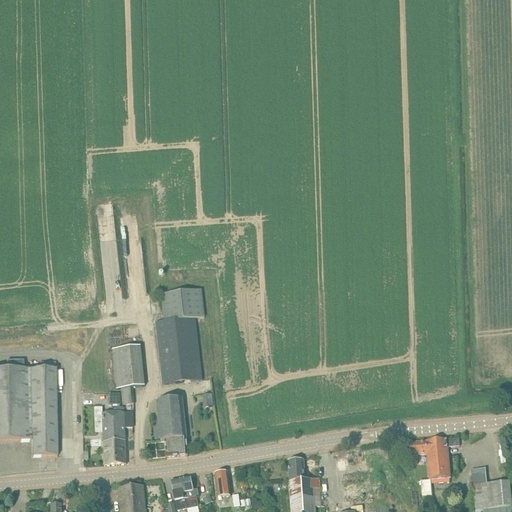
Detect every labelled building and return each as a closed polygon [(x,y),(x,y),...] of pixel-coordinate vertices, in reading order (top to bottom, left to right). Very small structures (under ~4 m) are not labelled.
[(166,323),(156,324),(164,385),(203,381),(195,319),(204,318),(201,291),(163,295),(166,323)] [(146,387),(144,372),(141,350),(114,352),(117,390),(122,389),(123,405),(136,404),(134,388),(146,387)] [(49,458),(56,458),(57,458),(55,363),(40,363),(40,371),(23,371),(23,362),(6,362),(7,372),(0,372),(0,443),(31,442),(31,458),(42,458),(42,460),(45,460),(45,461),(49,460),(49,458)] [(109,406),(119,406),(121,406),(121,395),(109,394),(109,406)] [(187,457),(186,439),(187,439),(182,400),(182,399),(157,402),(157,403),(161,441),(161,442),(165,441),(166,458),(187,457)] [(103,436),(124,435),(124,429),(132,428),(131,414),(123,414),(123,407),(113,408),(113,414),(102,414),(103,436)] [(126,465),(124,435),(103,436),(105,467),(126,465)] [(411,457),(427,455),(429,480),(450,478),(447,448),(460,447),(459,439),(426,442),(410,444),(411,457)] [(321,507),(319,490),(318,480),(305,481),(304,461),(288,461),(289,478),(289,482),(290,482),(292,511),(325,511),(325,507),(321,507)] [(510,511),(510,492),(509,482),(487,484),(485,469),(472,470),(473,480),(475,511),(510,511)] [(215,475),(216,485),(218,501),(224,501),(224,498),(230,497),(228,483),(227,473),(215,475)] [(190,478),(180,480),(183,494),(184,494),(187,508),(188,508),(188,511),(198,511),(198,506),(196,497),(199,497),(197,490),(193,491),(190,478)] [(183,494),(180,480),(171,482),(173,492),(174,496),(175,501),(177,510),(187,508),(184,494),(183,494)] [(422,482),(424,498),(434,497),(432,480),(422,482)] [(145,507),(144,497),(143,487),(119,489),(120,511),(152,511),(152,506),(145,507)] [(206,505),(212,502),(209,495),(203,498),(206,505)] [(238,496),(232,497),(234,509),(240,508),(240,507),(239,501),(238,496)]
